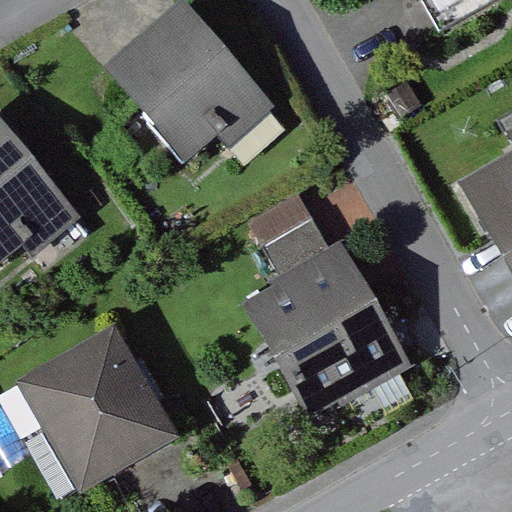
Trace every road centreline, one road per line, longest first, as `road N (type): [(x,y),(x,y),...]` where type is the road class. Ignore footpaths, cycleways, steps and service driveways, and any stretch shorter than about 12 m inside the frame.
road 1 (residential): [(290,0),(511,417)]
road 2 (residential): [(349,511),(511,420)]
